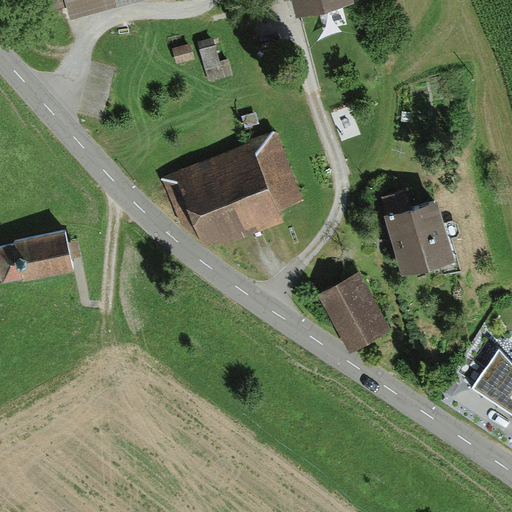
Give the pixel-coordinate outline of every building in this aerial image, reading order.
[(64,0),(68,15),(126,0),(64,0)] [(285,0),(286,1),(287,0),(292,0),(297,17),(355,1),(354,0),(285,0)] [(220,37),(200,42),(209,79),(229,74),(220,37)] [(276,131),(159,177),(170,210),(210,244),(285,221),(280,208),(302,198),(276,131)] [(409,187),(381,194),(401,271),(454,258),(439,199),(415,204),(409,187)] [(11,243),(0,245),(0,276),(1,281),(20,277),(20,278),(73,268),(65,229),(10,240),(11,243)] [(359,269),(318,291),(351,352),(393,328),(359,269)] [(511,358),(499,344),(469,387),(511,413),(511,358)]
